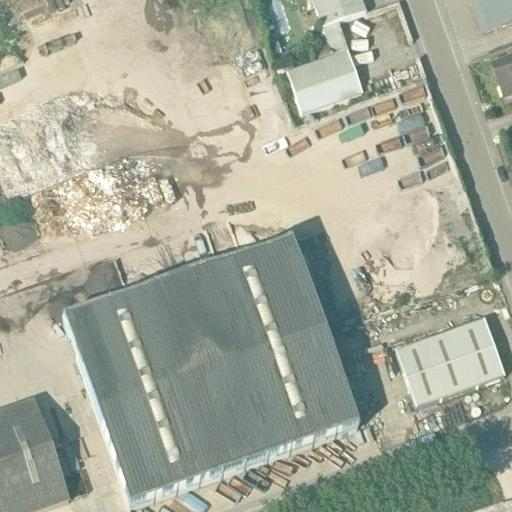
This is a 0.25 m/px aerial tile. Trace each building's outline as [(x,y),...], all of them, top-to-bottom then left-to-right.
[(294,118),(358,100),(337,24),(361,18),(356,0),(307,0),(325,62),(282,74),(294,118)] [(511,0),(469,0),(482,36),(511,25),(511,0)] [(511,63),(494,70),(505,100),(511,97),(511,63)] [(289,246),(62,324),(72,353),(126,510),(127,511),(150,511),(356,441),(353,432),(289,246)] [(389,354),(407,412),(499,383),(480,325),(389,354)] [(0,416),(0,511),(49,511),(69,505),(34,405),(0,416)]
